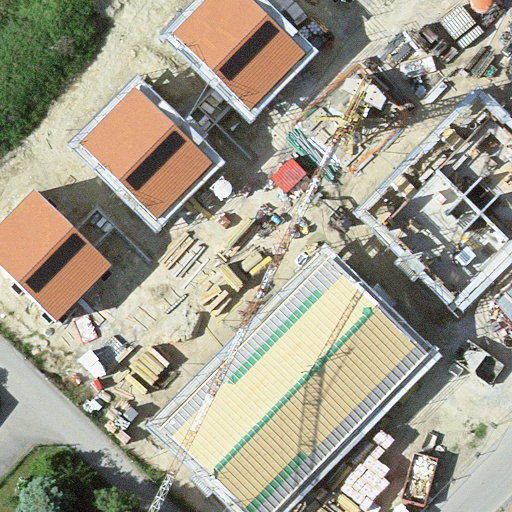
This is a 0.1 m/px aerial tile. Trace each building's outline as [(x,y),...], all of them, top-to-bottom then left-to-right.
[(307,53),(252,0),(208,0),(175,35),(252,110),(307,53)] [(213,162),(135,87),(81,144),(159,219),(213,162)] [(511,153),(437,225),(511,302),(511,153)] [(110,265),(33,190),(0,223),(0,267),(56,321),(110,265)] [(272,314),(374,413),(396,390),(430,355),(328,256),(300,285),(272,314)] [(216,371),(318,470),(374,413),(272,314),(216,371)] [(318,470),(216,371),(188,400),(160,429),(245,511),(276,511),(289,499),(318,470)]
